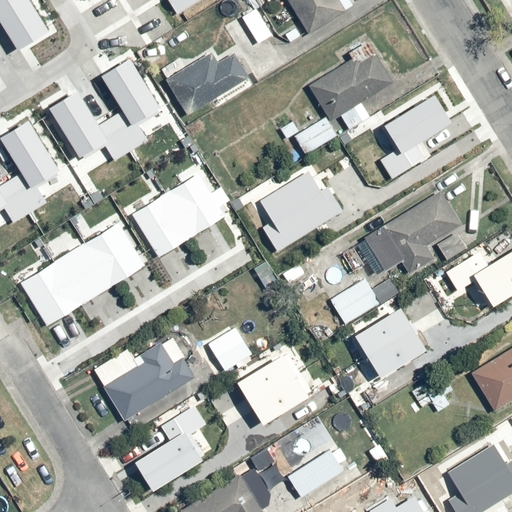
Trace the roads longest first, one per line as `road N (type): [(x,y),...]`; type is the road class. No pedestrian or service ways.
road 1 (residential): [(31,385),(243,258)]
road 2 (residential): [(438,0),(511,119)]
road 3 (residential): [(31,385),(99,498)]
